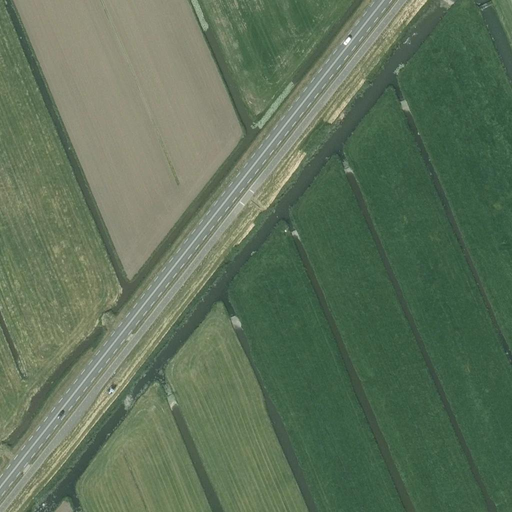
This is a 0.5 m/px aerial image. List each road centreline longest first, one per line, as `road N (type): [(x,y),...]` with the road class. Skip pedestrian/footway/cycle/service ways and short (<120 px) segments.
road 1 (unclassified): [(2,511),(403,0)]
road 2 (primary): [(0,488),(383,0)]
road 3 (track): [(0,441),(8,413),(107,294),(57,162)]
